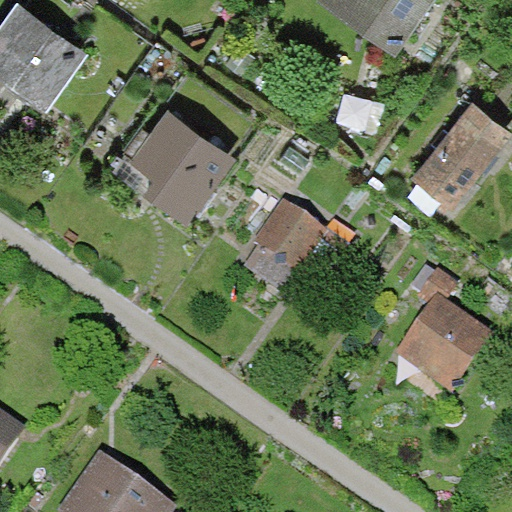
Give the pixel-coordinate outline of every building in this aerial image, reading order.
[(424,0),(308,0),(307,2),(385,56),(424,0)] [(82,48),(12,2),(0,20),(0,91),(37,116),(82,48)] [(511,126),(511,121),(475,93),(405,179),(444,211),(511,126)] [(186,221),(229,156),(153,105),(110,170),(186,221)] [(321,239),(279,211),(251,253),(293,280),(321,239)] [(488,342),(433,306),(393,367),(448,403),(488,342)] [(0,460),(17,435),(0,423),(0,460)] [(159,511),(92,464),(58,511),(159,511)]
